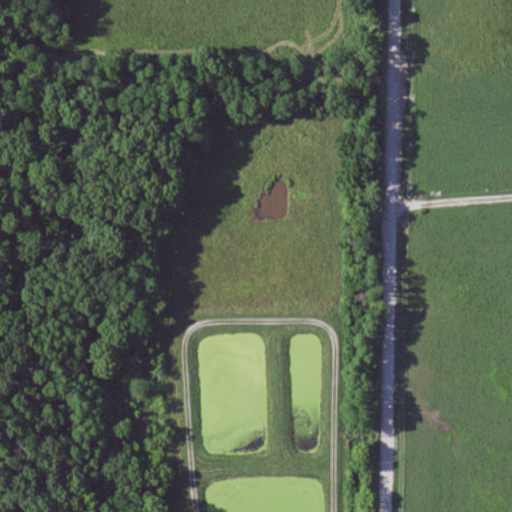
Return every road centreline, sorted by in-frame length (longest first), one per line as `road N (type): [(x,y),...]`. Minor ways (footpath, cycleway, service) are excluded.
road 1 (residential): [(381,511),(391,0)]
road 2 (track): [(390,84),(0,81)]
